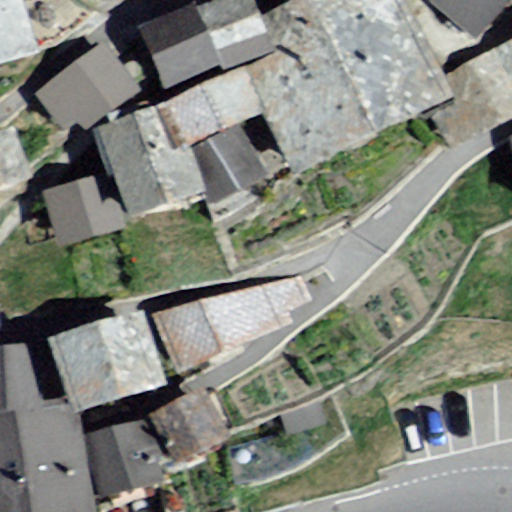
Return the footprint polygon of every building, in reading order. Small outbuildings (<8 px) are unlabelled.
[(17,0),(0,0),(0,90),(42,77),(17,0)] [(267,132),(295,194),(312,186),(312,187),(452,121),(394,0),(338,0),(261,36),(247,2),(200,22),(227,84),(258,71),(283,125),(267,132)] [(473,55),(511,11),(511,0),(430,0),(422,10),(473,55)] [(194,21),(140,45),(168,106),(221,81),(194,21)] [(511,44),(495,54),(511,88),(511,44)] [(101,59),(38,103),(75,155),(138,111),(101,59)] [(160,119),(162,123),(98,145),(131,239),(205,214),(187,164),(266,129),(245,82),(160,119)] [(7,147),(0,149),(0,208),(24,201),(7,147)] [(107,188),(46,202),(60,262),(121,247),(107,188)] [(202,409),(151,433),(177,486),(228,462),(202,409)] [(0,433),(0,511),(85,511),(69,421),(0,433)] [(78,456),(96,511),(139,511),(165,504),(143,435),(78,456)]
